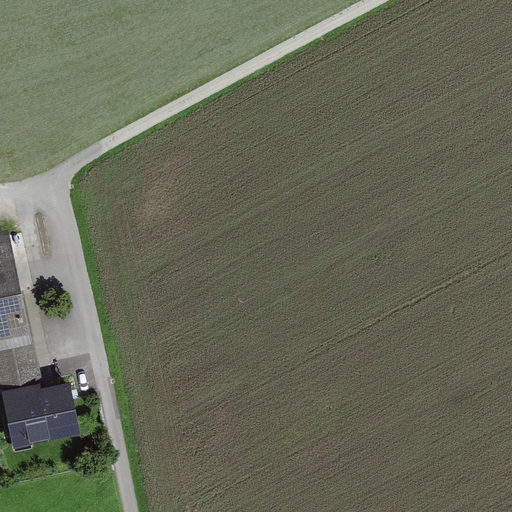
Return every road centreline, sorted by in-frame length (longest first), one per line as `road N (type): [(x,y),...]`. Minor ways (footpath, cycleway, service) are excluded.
road 1 (track): [(383,0),(88,155),(59,181)]
road 2 (track): [(59,181),(132,511)]
